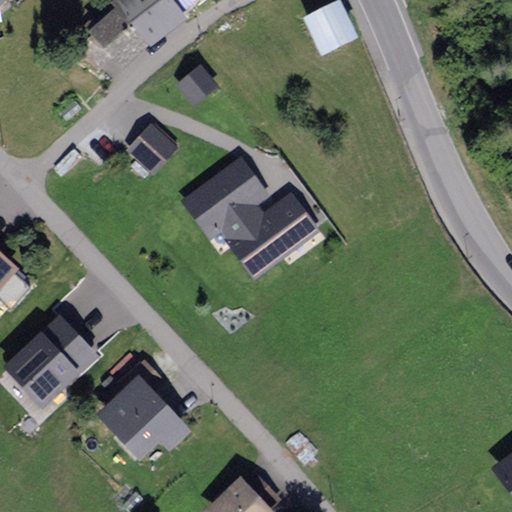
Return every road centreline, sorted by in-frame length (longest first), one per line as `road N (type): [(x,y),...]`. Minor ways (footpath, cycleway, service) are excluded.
road 1 (residential): [(20,186),(321,511)]
road 2 (tertiary): [(511,289),(449,186),(369,0)]
road 3 (residential): [(243,0),(200,22),(147,66),(20,186)]
